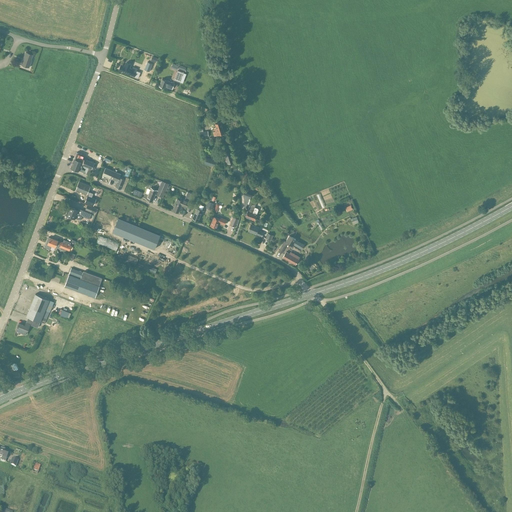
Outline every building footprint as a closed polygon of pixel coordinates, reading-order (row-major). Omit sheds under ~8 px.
[(33,54),(26,52),(21,64),(29,67),(31,61),(33,54)] [(130,68),(131,64),(126,62),(124,66),(121,64),(119,70),(138,78),(140,72),(137,71),(136,72),(131,70),(132,69),(130,68)] [(162,79),(159,86),(164,88),(165,86),(168,87),(172,89),(174,84),(173,83),(167,81),(168,81),(162,79)] [(215,123),(216,127),(214,127),(215,132),(213,132),(214,136),(224,133),(221,122),(215,123)] [(203,131),(203,127),(199,128),(200,137),(203,137),(208,137),(207,136),(208,136),(208,131),(203,131)] [(225,147),(226,152),(224,152),(228,163),(233,161),(228,146),(225,147)] [(81,164),(89,167),(86,174),(89,175),(91,168),(94,170),(96,164),(95,163),(83,158),(84,155),(77,152),(71,167),(79,171),(81,164)] [(214,166),(215,163),(215,161),(216,160),(215,160),(211,158),(207,157),(206,157),(205,161),(204,163),(205,163),(207,163),(214,166)] [(103,175),(118,181),(116,186),(121,188),(125,179),(120,177),(121,174),(106,167),(103,175)] [(163,197),(169,183),(162,180),(158,190),(157,190),(151,187),(149,193),(145,192),(143,197),(146,198),(146,199),(152,201),(155,194),(163,197)] [(89,194),(88,196),(92,197),(93,193),(88,191),(90,185),(79,181),(76,189),(87,193),(89,194)] [(187,207),(189,201),(192,193),(188,191),(185,199),(183,199),(183,200),(177,198),(173,210),(178,212),(182,205),(187,207)] [(88,196),(85,201),(94,205),(96,199),(92,197),(88,196)] [(246,216),(255,220),(257,214),(253,213),(257,202),(251,199),(249,204),(250,205),(246,216)] [(87,204),(86,209),(96,213),(98,208),(87,204)] [(77,210),(69,206),(68,211),(67,211),(66,213),(66,214),(66,215),(76,219),(76,218),(81,220),(82,215),(89,218),(92,213),(83,210),(78,208),(77,210)] [(337,221),(347,216),(343,207),(332,211),(337,221)] [(207,212),(202,210),(197,208),(193,218),(198,220),(201,213),(206,215),(207,212)] [(220,219),(214,216),(210,225),(216,228),(218,223),(225,225),(227,220),(220,217),(220,219)] [(119,217),(113,230),(155,247),(161,233),(119,217)] [(233,217),(230,225),(235,227),(238,219),(233,217)] [(249,231),(256,234),(262,236),(264,232),(258,230),(259,227),(251,224),(249,231)] [(117,250),(120,242),(99,235),(96,243),(117,250)] [(284,241),(278,251),(282,253),(287,243),(292,246),(293,244),(301,249),(304,244),(296,239),(289,235),(285,241),(284,241)] [(50,238),(49,237),(45,247),(50,249),(52,245),(55,247),(55,249),(57,249),(57,248),(61,249),(62,247),(69,250),(71,245),(70,245),(71,242),(64,239),(63,242),(58,240),(58,241),(50,237),(50,238)] [(136,248),(138,244),(133,242),(131,246),(129,245),(126,253),(140,258),(143,251),(136,248)] [(286,252),(283,258),(295,265),(300,257),(290,252),(290,254),(286,252)] [(71,268),(69,274),(64,286),(95,297),(100,286),(99,286),(102,278),(83,271),(83,272),(71,268)] [(50,312),(54,302),(36,294),(26,316),(29,317),(40,322),(45,324),(50,312)] [(38,327),(40,322),(29,317),(26,322),(25,325),(19,323),(16,330),(26,334),(30,324),(38,327)] [(5,462),(9,452),(0,448),(0,456),(2,457),(1,460),(5,462)] [(12,458),(9,465),(16,467),(18,460),(12,458)]
